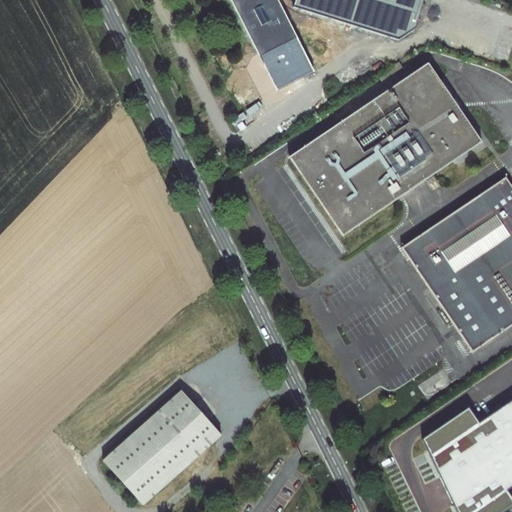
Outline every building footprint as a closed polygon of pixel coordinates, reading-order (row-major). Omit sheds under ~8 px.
[(233,0),(279,94),(317,76),(279,0),(233,0)] [(291,0),(300,3),(297,12),(401,45),(418,34),(428,0),(291,0)] [(343,80),(388,56),(383,48),(339,72),(343,80)] [(426,74),(287,164),(341,245),(478,153),(426,74)] [(458,349),(511,313),(511,202),(502,186),(398,256),(458,349)] [(511,330),(511,313),(458,349),(466,361),(511,330)] [(226,437),(187,392),(130,443),(108,462),(147,507),(226,437)] [(422,440),(456,511),(504,511),(511,507),(511,497),(507,491),(511,487),(511,400),(479,423),(468,407),(422,440)]
